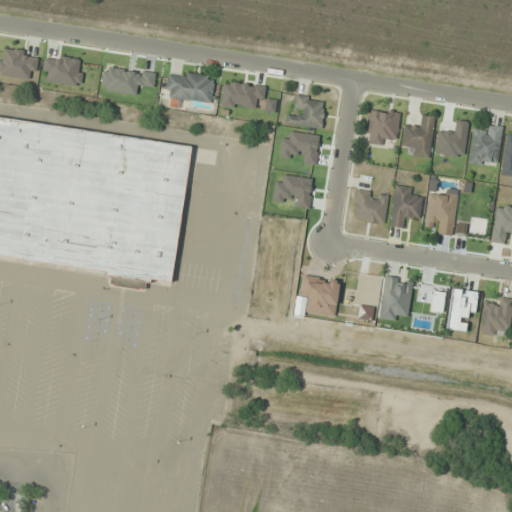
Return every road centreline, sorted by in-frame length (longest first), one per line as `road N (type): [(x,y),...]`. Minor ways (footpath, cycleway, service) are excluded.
road 1 (residential): [(0,21),(511,102)]
road 2 (residential): [(329,239),(511,269)]
road 3 (residential): [(352,78),(329,239)]
